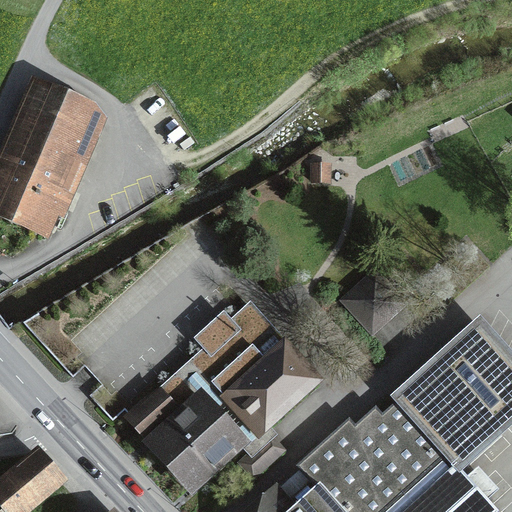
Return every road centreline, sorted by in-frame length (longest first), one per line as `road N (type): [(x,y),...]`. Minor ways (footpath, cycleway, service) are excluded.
road 1 (track): [(155,175),(262,121),(322,70),(382,35),(500,0)]
road 2 (primary): [(0,362),(142,511)]
